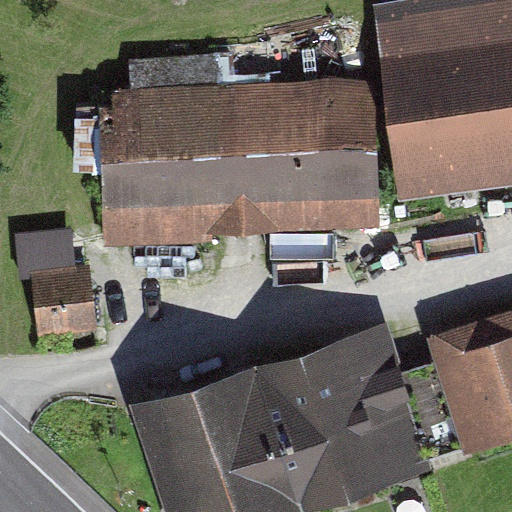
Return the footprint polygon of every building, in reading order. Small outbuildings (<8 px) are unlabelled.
[(511,0),(388,0),(376,2),(404,191),(511,175),(511,0)] [(379,78),(106,90),(111,239),(382,229),(379,78)] [(73,226),(18,231),(23,287),(34,286),(77,282),(73,226)] [(210,242),(135,245),(136,288),(212,286),(210,242)] [(77,282),(34,286),(38,335),(95,330),(91,281),(77,282)] [(511,316),(423,343),(458,458),(511,442),(511,316)] [(382,328),(129,407),(162,511),(283,511),(458,458),(423,343),(389,352),(382,328)]
